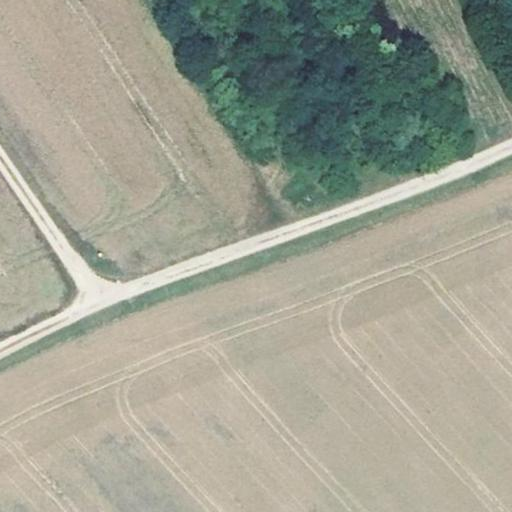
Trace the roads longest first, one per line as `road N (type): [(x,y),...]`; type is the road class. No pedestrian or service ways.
road 1 (track): [(511,147),(98,301),(0,348)]
road 2 (track): [(98,301),(0,156)]
